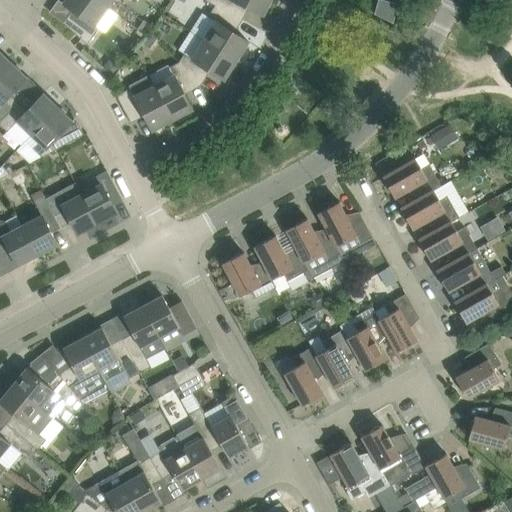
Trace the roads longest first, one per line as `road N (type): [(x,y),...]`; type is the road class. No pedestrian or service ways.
road 1 (tertiary): [(172,244),(365,129),(432,44),(454,0)]
road 2 (residential): [(135,177),(220,129),(259,84),(305,0)]
road 3 (residential): [(418,376),(454,357),(356,181)]
road 4 (residential): [(287,445),(172,244)]
road 5 (residential): [(11,17),(88,91),(135,177)]
road 6 (tertiary): [(0,338),(172,244)]
road 7 (residential): [(287,445),(418,376)]
